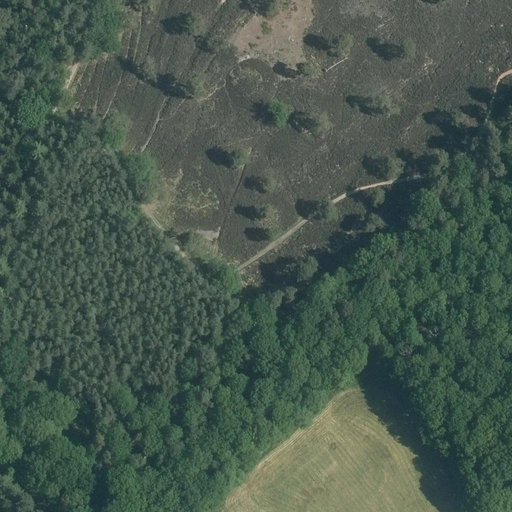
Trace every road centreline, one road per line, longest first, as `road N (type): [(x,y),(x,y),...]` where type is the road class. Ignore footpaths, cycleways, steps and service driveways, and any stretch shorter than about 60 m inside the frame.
road 1 (track): [(284,313),(221,340),(37,496)]
road 2 (track): [(140,511),(194,440),(332,303)]
road 3 (track): [(511,300),(464,285),(332,303)]
road 4 (track): [(332,303),(284,313),(212,287)]
